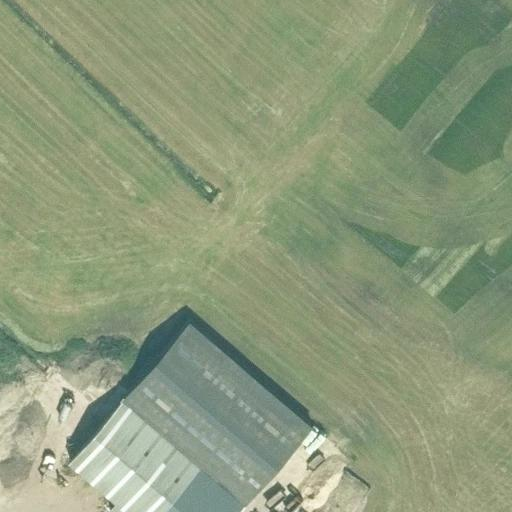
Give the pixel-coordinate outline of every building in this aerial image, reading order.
[(160,319),(154,329),(175,342),(181,332),(160,319)] [(192,323),(72,456),(117,497),(110,505),(117,511),(158,511),(204,461),(247,500),(310,430),(192,323)] [(16,425),(5,448),(24,457),(35,434),(16,425)] [(236,511),(247,500),(204,461),(158,511),(236,511)] [(8,479),(14,490),(29,481),(23,470),(8,479)] [(32,511),(17,498),(4,511),(32,511)]
